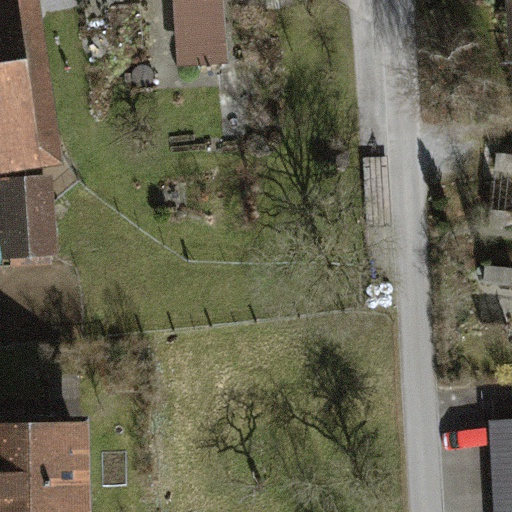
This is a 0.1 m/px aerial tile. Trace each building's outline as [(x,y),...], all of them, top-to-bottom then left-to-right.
[(0,0),(0,140),(49,133),(38,63),(28,63),(27,56),(16,58),(7,0),(0,0)] [(219,0),(189,0),(192,59),(222,58),(219,0)] [(497,169),(511,170),(511,155),(498,154),(497,169)] [(46,193),(7,196),(11,255),(50,253),(46,193)] [(490,226),(511,227),(511,212),(492,211),(490,226)] [(485,282),(510,284),(511,270),(487,267),(485,282)] [(1,428),(0,428),(0,511),(76,511),(75,428),(27,428),(27,411),(1,411),(1,428)] [(511,511),(511,420),(494,421),(498,511),(511,511)]
